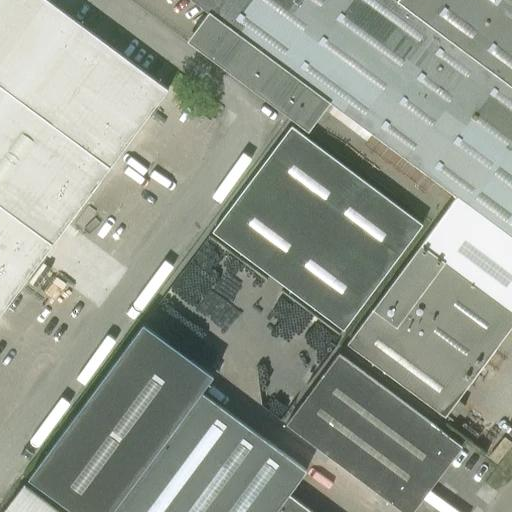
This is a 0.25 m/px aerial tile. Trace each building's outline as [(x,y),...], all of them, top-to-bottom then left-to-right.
[(0,0),(0,314),(168,89),(47,0),(0,0)] [(511,0),(191,0),(212,16),(200,32),(313,116),(325,99),(456,197),(347,344),(443,416),(511,324),(511,0)] [(343,327),(421,223),(290,126),(213,231),(343,327)] [(214,376),(145,325),(30,478),(75,511),(312,511),(288,494),(306,470),(202,391),(214,376)] [(402,511),(412,511),(462,447),(340,354),(287,424),(402,511)] [(60,511),(25,485),(4,511),(60,511)]
